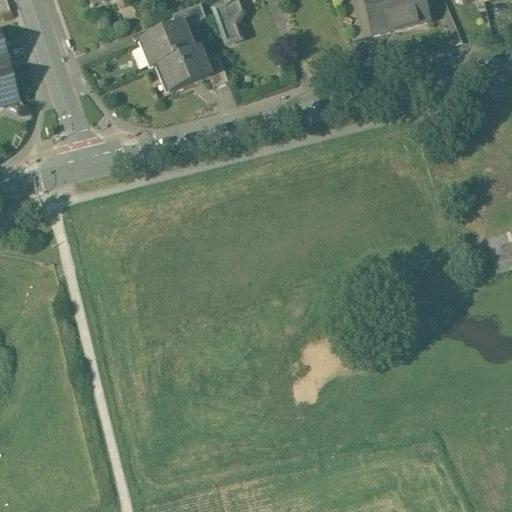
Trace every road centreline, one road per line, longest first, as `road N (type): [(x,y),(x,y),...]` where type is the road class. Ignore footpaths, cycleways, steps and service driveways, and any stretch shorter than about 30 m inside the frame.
road 1 (tertiary): [(511,60),(85,166)]
road 2 (residential): [(30,0),(85,166)]
